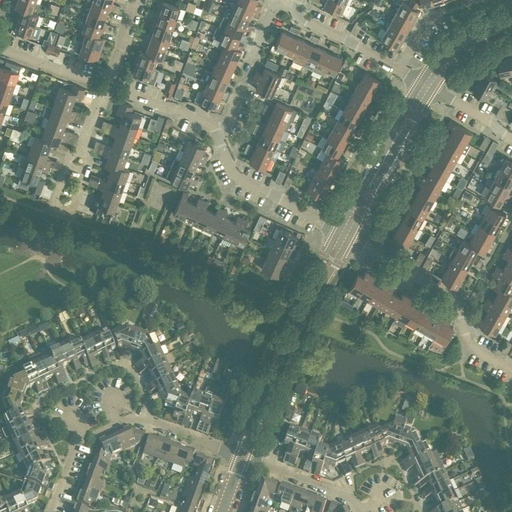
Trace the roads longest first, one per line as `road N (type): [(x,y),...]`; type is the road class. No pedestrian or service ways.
road 1 (tertiary): [(343,235),(241,457)]
road 2 (residential): [(511,371),(471,346),(452,295),(343,235)]
road 3 (tertiary): [(426,84),(343,235)]
road 4 (residential): [(343,235),(239,179),(218,139)]
road 5 (residential): [(218,139),(275,2)]
road 6 (residential): [(356,511),(352,499),(241,457)]
road 7 (residential): [(79,153),(87,164),(64,210),(54,200),(75,153)]
road 8 (residential): [(117,422),(151,422),(241,457)]
road 9 (residential): [(218,139),(208,123),(180,110),(105,88)]
road 10 (residential): [(399,68),(297,20),(293,9)]
